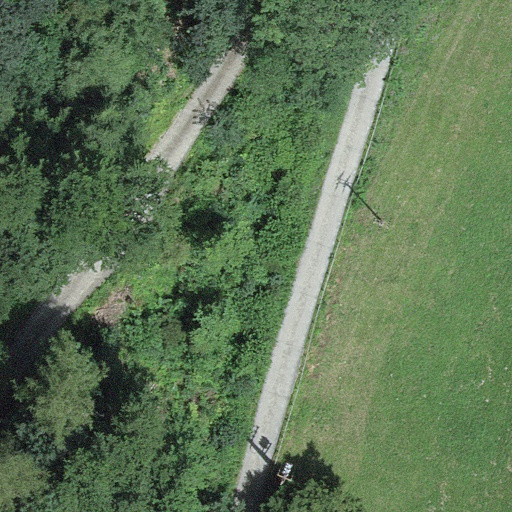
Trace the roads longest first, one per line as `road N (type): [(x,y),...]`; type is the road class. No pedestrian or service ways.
road 1 (unclassified): [(394,0),(236,511)]
road 2 (unclassified): [(0,416),(54,349),(261,0)]
